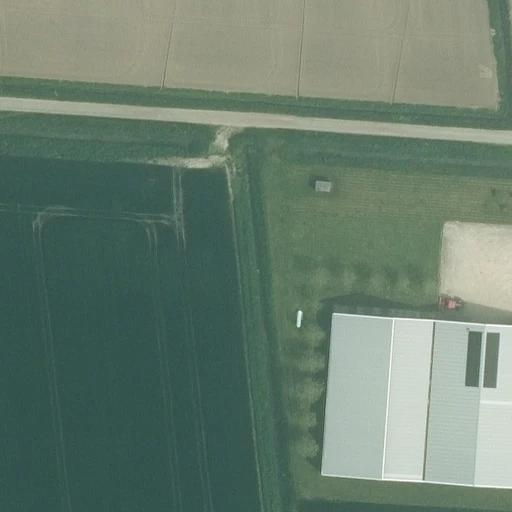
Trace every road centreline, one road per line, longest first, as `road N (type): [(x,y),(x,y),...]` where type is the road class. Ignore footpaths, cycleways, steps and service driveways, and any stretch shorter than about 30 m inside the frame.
road 1 (unclassified): [(511,137),(0,103)]
road 2 (track): [(307,511),(269,120)]
